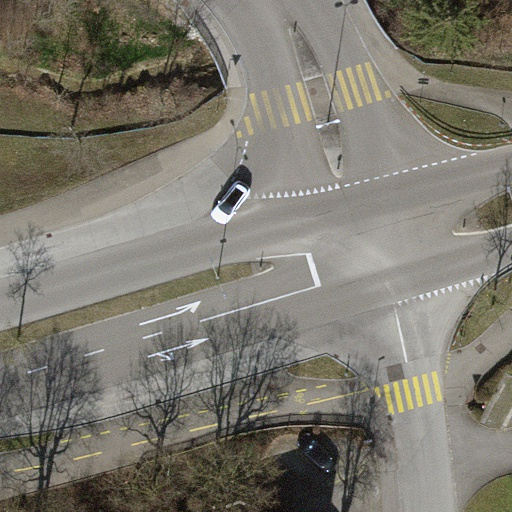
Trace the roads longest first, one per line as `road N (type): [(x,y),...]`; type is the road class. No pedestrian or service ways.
road 1 (secondary): [(0,389),(378,277)]
road 2 (secondary): [(356,213),(0,309)]
road 3 (residential): [(428,511),(416,392),(378,277)]
road 4 (residential): [(356,213),(323,94),(274,0)]
road 5 (secondary): [(511,171),(356,213)]
road 6 (secondary): [(378,277),(511,242)]
